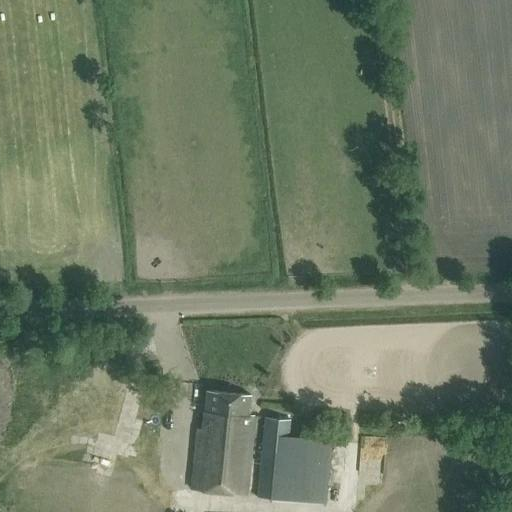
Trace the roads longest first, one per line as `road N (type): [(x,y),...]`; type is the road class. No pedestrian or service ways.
road 1 (unclassified): [(0,313),(412,295)]
road 2 (unclassified): [(412,295),(374,0)]
